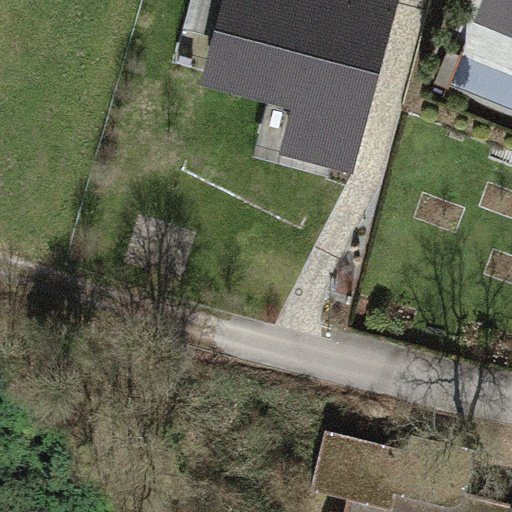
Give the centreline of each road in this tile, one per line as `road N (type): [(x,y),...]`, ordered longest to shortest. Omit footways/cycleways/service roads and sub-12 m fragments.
road 1 (residential): [(511,398),(200,323)]
road 2 (track): [(200,323),(0,252)]
